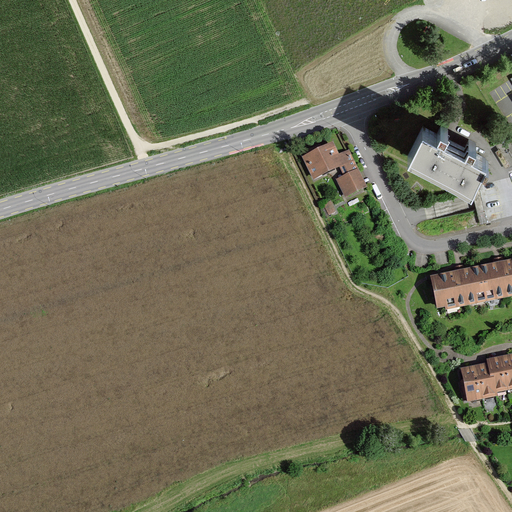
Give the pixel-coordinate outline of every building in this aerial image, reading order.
[(439,125),(435,133),(421,125),(408,151),(472,184),(481,167),(484,169),(487,162),(484,160),(485,158),(471,151),(475,143),(467,139),(464,147),(443,137),(447,129),(439,125)] [(313,155),(311,150),(304,154),(306,159),(305,160),(314,178),(339,166),(345,178),(339,181),(346,196),(360,189),(360,188),(359,188),(353,175),(357,173),(348,153),(336,159),(330,147),(313,155)] [(330,203),(324,206),(328,215),(334,212),(330,203)] [(440,280),(431,282),(436,307),(455,304),(455,306),(476,302),(476,299),(493,296),(494,299),(511,294),(511,264),(502,267),(502,264),(494,266),(495,268),(488,270),(485,268),(471,271),(469,274),(463,275),(463,272),(455,274),(456,276),(445,279),(442,277),(440,280)] [(511,387),(511,358),(508,360),(497,362),(487,364),(488,368),(481,369),(472,371),(461,373),(467,401),(494,395),(494,391),(511,387)]
